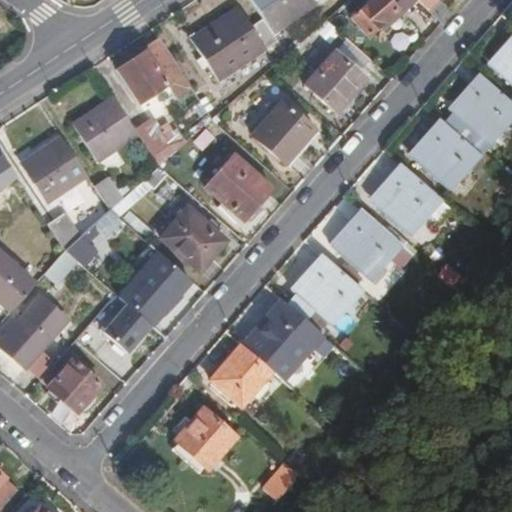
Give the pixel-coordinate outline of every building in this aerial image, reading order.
[(248,0),(261,18),(269,31),(310,4),(308,0),(248,0)] [(364,34),(375,25),(392,11),(396,16),(413,0),(369,0),(350,17),(364,34)] [(415,0),(426,10),(434,0),(415,0)] [(440,5),(431,14),(439,22),(448,12),(440,5)] [(214,81),(276,41),(272,35),(269,31),(261,18),(250,26),(237,6),(187,38),(214,81)] [(392,11),(375,25),(380,30),(396,16),(392,11)] [(324,21),(315,29),(328,40),(336,31),(324,21)] [(278,31),(272,35),(276,41),(286,56),(290,52),(278,31)] [(332,51),(364,78),(375,65),(344,38),(332,51)] [(511,87),(511,38),(492,61),(498,66),(493,71),(511,87)] [(190,89),(160,42),(145,51),(115,69),(137,104),(165,86),(175,99),(190,89)] [(364,78),(332,51),(301,86),(333,113),(364,78)] [(511,110),(511,103),(481,76),(453,107),(458,112),(454,116),(484,143),(511,110)] [(94,160),(135,131),(134,130),(112,96),(70,124),(94,160)] [(196,96),(183,103),(193,123),(206,116),(196,96)] [(249,137),(283,166),(311,133),(278,104),(249,137)] [(151,119),(134,130),(135,131),(153,158),(170,147),(151,119)] [(474,176),(487,163),(440,122),(414,152),(418,156),(414,161),(444,188),(463,166),(474,176)] [(47,203),(87,177),(62,138),(27,160),(37,175),(31,179),(47,203)] [(240,220),(268,188),(230,155),(202,188),(240,220)] [(21,164),(31,179),(37,175),(27,160),(21,164)] [(373,163),(354,187),(365,196),(385,172),(373,163)] [(435,222),(448,207),(401,166),(375,197),(380,201),(375,206),(405,232),(424,212),(435,222)] [(158,167),(143,180),(153,188),(166,173),(158,167)] [(108,208),(109,209),(123,198),(118,191),(108,177),(94,186),(108,208)] [(118,191),(123,198),(133,189),(129,184),(118,191)] [(342,196),(316,232),(328,241),(354,205),(342,196)] [(223,239),(187,207),(160,238),(196,270),(224,240),(223,239)] [(75,261),(82,267),(122,220),(109,209),(79,236),(65,248),(63,251),(75,261)] [(395,267),(408,253),(361,212),(333,243),(338,248),(335,252),(365,279),(384,257),(395,267)] [(62,249),(63,251),(65,248),(79,236),(61,214),(46,225),(62,249)] [(275,277),(286,286),(311,256),(301,247),(275,277)] [(53,285),(75,261),(63,251),(42,275),(53,285)] [(0,254),(0,305),(9,312),(34,283),(0,254)] [(285,305),(302,319),(310,310),(324,323),(357,287),(322,257),(295,286),(301,292),(295,298),(294,296),(285,305)] [(124,303),(148,325),(179,288),(155,267),(124,303)] [(21,316),(15,323),(10,319),(1,329),(6,333),(0,339),(0,347),(23,368),(54,332),(65,320),(39,297),(21,316)] [(270,371),(278,377),(306,346),(318,357),(330,343),(302,319),(285,305),(283,302),(255,333),(259,337),(259,340),(257,341),(255,340),(246,349),(270,371)] [(246,349),(239,343),(207,378),(239,407),(239,406),(270,371),(246,349)] [(38,382),(45,388),(70,361),(62,354),(38,382)] [(70,361),(45,388),(72,412),(96,385),(70,361)] [(205,469),(235,436),(203,407),(172,440),(205,469)] [(261,490),(274,502),(298,475),(285,463),(261,490)] [(0,506),(15,490),(0,475),(0,506)]
